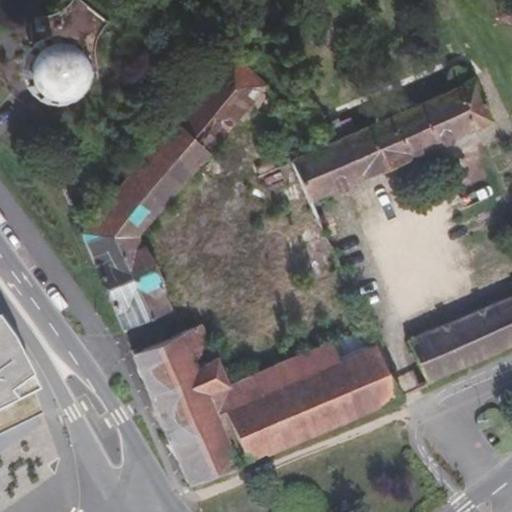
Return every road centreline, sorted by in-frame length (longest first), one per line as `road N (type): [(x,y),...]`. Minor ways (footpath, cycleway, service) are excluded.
road 1 (secondary): [(163,506),(117,412),(9,288)]
road 2 (secondary): [(9,288),(66,417),(120,511)]
